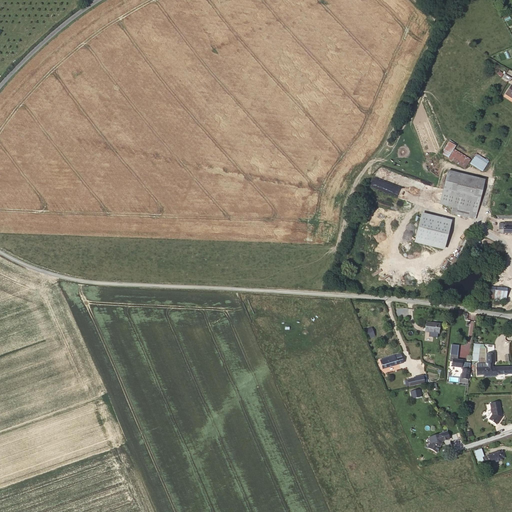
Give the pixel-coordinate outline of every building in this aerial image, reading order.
[(498,77),(506,82),(508,79),(501,74),(498,77)] [(511,99),(511,88),(509,86),(503,95),(511,100),(511,99)] [(457,147),(452,143),(449,148),(454,151),(455,151),(457,147)] [(454,151),(449,148),(445,154),(451,158),(454,151)] [(455,151),(454,151),(451,158),(450,159),(468,168),(472,160),(455,151)] [(486,172),(490,164),(477,157),(473,165),(486,172)] [(450,176),(488,185),(489,180),(452,170),(450,176)] [(480,213),(488,185),(450,176),(443,204),(473,211),(480,213)] [(479,219),(480,213),(473,211),(471,218),(479,219)] [(425,212),(416,240),(445,250),(454,221),(425,212)] [(511,288),(483,285),(483,292),(499,294),(510,295),(511,288)] [(510,303),(510,295),(499,294),(499,300),(498,301),(510,303)] [(440,335),(441,324),(427,322),(426,333),(440,335)] [(380,339),(378,332),(371,334),(374,341),(380,339)] [(490,370),(494,370),(494,366),(496,366),(495,357),(487,357),(488,366),(490,366),(490,370)] [(400,358),(391,361),(392,363),(386,365),(388,372),(409,365),(408,361),(404,362),(403,359),(401,360),(400,358)] [(460,384),(467,385),(469,374),(465,373),(466,370),(461,369),(462,368),(462,366),(453,364),(451,371),(461,373),(460,374),(462,375),(460,384)] [(482,377),(494,376),(511,374),(511,368),(494,370),(490,370),(486,371),(481,371),(481,377),(482,377)] [(458,409),(466,407),(464,400),(464,397),(457,398),(459,405),(457,405),(458,409)] [(504,404),(495,407),(498,418),(495,423),(503,427),(508,419),(506,418),(506,416),(507,416),(504,404)] [(443,452),(445,447),(453,444),(450,437),(433,444),(435,448),(432,454),(442,458),(444,452),(443,452)] [(509,460),(506,451),(487,457),(489,466),(493,465),(493,467),(507,463),(506,460),(509,460)]
